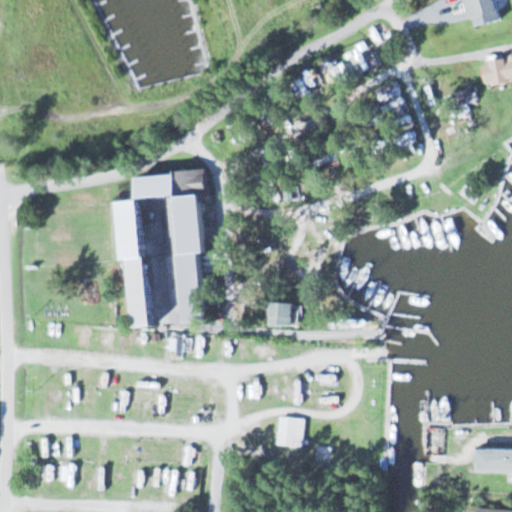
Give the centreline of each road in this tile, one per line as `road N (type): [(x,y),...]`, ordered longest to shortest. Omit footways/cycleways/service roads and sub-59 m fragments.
road 1 (residential): [(0,196),(111,178),(198,138),(299,51),(379,14),(393,17),(413,57),(407,80),(429,165),(321,205),(235,211),(198,138)]
road 2 (residential): [(6,430),(221,435),(280,412),(338,417),(356,402),(359,383),(358,367),(347,361),(227,370),(8,353)]
road 3 (residential): [(0,221),(9,384),(1,511)]
road 4 (residential): [(213,511),(227,370)]
